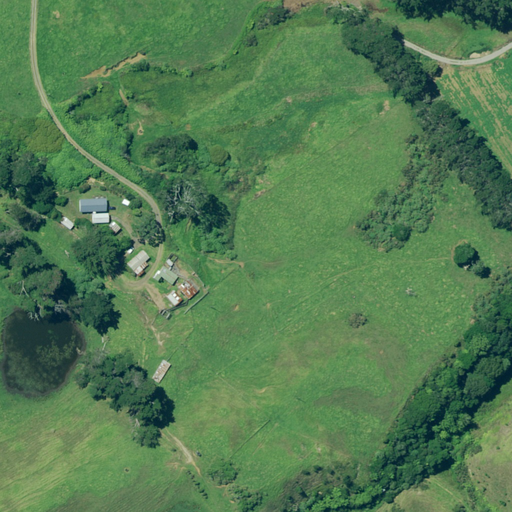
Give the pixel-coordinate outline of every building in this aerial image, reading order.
[(80,213),(92,212),(93,224),(108,223),(108,214),(96,214),(96,212),(105,212),(105,200),(80,200),(80,213)] [(74,225),(65,217),(61,223),(70,230),(74,225)] [(120,229),(113,222),(108,226),(115,233),(120,229)] [(149,258),(143,251),(128,265),(139,277),(150,267),(145,262),(149,258)] [(178,277),(163,266),(154,278),(158,281),(161,277),(172,285),(178,277)] [(188,281),(183,286),(182,285),(178,288),(189,299),(192,297),(195,294),(194,292),(196,290),(188,281)] [(181,300),(174,292),(167,297),(175,306),(181,300)] [(171,365),(163,360),(152,380),(160,384),(171,365)]
